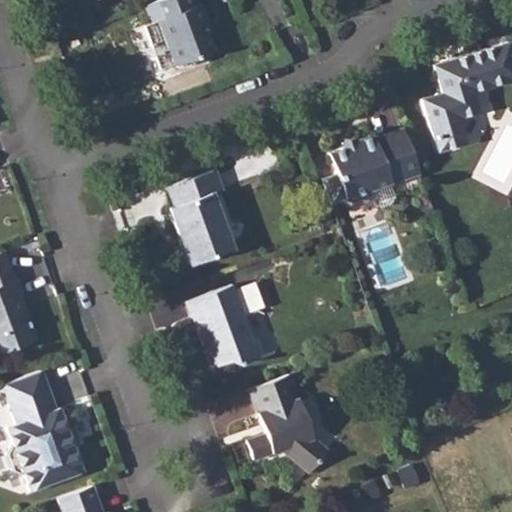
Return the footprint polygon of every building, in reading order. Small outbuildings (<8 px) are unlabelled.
[(192,0),(158,0),(143,6),(150,23),(157,20),(174,65),(184,61),(192,65),(205,60),(207,52),(211,51),(212,49),(202,24),(206,22),(198,4),(194,5),(192,0)] [(445,93),(422,100),(440,153),(468,144),(461,123),(462,119),(482,113),(475,92),(511,79),(511,52),(508,40),(435,64),(445,93)] [(416,173),(399,128),(372,137),(370,132),(351,139),(353,144),(325,154),(341,198),(347,201),(367,195),(369,189),(385,182),(388,185),(416,173)] [(167,209),(188,265),(230,250),(210,194),(220,190),(213,170),(162,189),(169,208),(167,209)] [(0,351),(33,338),(20,305),(17,304),(13,295),(19,293),(13,276),(10,278),(0,251),(0,351)] [(192,318),(202,345),(207,343),(210,351),(216,367),(230,361),(240,364),(256,358),(259,354),(260,349),(256,340),(249,337),(229,285),(183,301),(189,319),(192,318)] [(20,474),(26,492),(79,472),(56,408),(53,409),(38,371),(0,385),(0,390),(12,424),(3,427),(9,445),(7,446),(3,455),(9,471),(18,475),(20,474)] [(284,374),(244,389),(258,426),(264,425),(266,432),(241,442),(248,460),(276,450),(304,472),(322,449),(307,438),(302,439),(296,424),(302,421),(284,374)] [(89,485),(55,497),(61,511),(105,511),(100,511),(89,485)]
